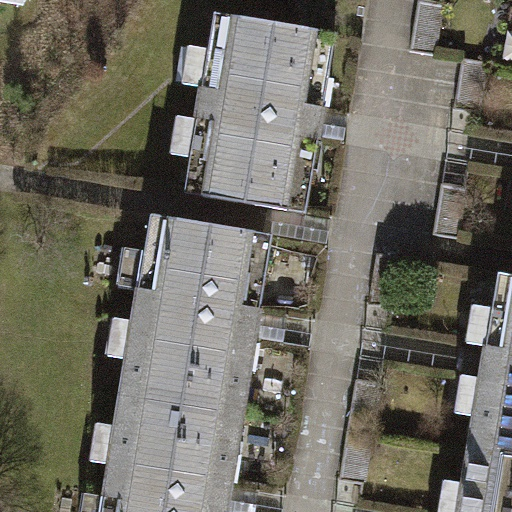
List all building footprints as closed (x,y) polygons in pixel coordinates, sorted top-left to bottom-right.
[(337,35),(210,18),(186,190),(313,207),(337,35)] [(270,243),(143,225),(119,389),(246,407),(270,243)] [(511,276),(490,272),(460,445),(511,454),(511,276)] [(230,511),(246,407),(119,389),(101,511),(230,511)] [(511,511),(511,454),(460,445),(448,511),(511,511)]
